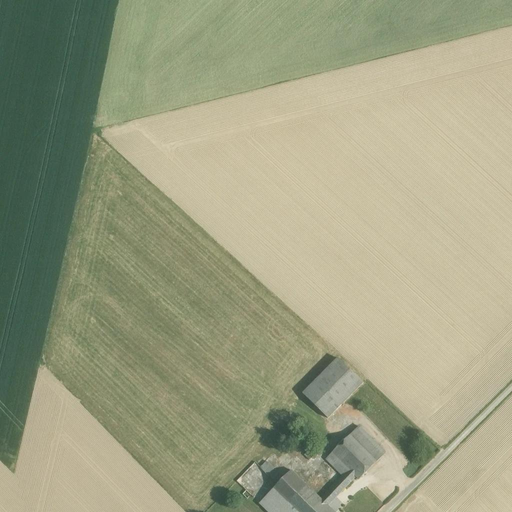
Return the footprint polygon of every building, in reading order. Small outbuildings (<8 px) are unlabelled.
[(340,360),(305,395),(329,420),(365,384),(340,360)] [(386,453),(359,427),(350,435),(377,462),(386,453)] [(377,462),(350,435),(333,453),(349,470),(356,477),(359,480),(377,462)] [(313,446),(304,455),(309,460),(318,452),(313,446)] [(349,470),(333,453),(326,460),(343,476),(349,470)] [(280,463),(272,454),(265,461),(266,462),(260,467),(267,475),(280,463)] [(343,476),(321,500),(327,506),(328,506),(356,477),(349,470),(343,476)] [(321,500),(292,471),(260,504),(268,511),(320,511),(327,506),(321,500)]
